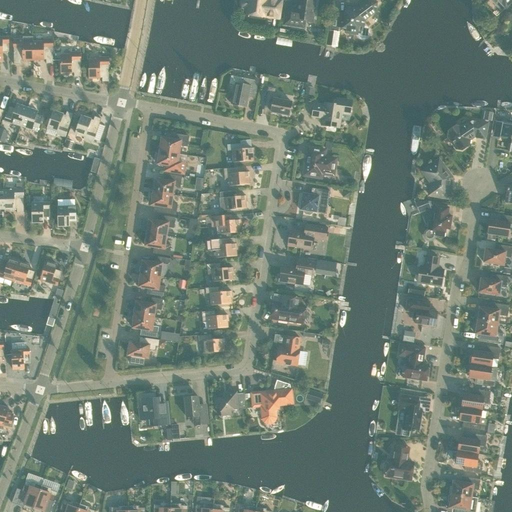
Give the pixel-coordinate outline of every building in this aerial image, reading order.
[(246,0),(247,1),(243,3),(246,7),(245,14),(273,18),(280,19),(283,1),(275,0),(246,0)] [(316,1),(310,0),(297,0),(296,8),(287,7),(284,25),(304,28),(305,20),(313,22),(313,19),(314,18),(315,12),(314,10),(316,1)] [(376,12),(377,2),(367,1),(357,9),(346,7),(345,16),(340,15),(338,27),(346,28),(346,33),(356,34),(357,35),(358,38),(362,39),(365,39),(368,37),(369,34),(369,30),(367,27),(364,26),(365,20),(376,12)] [(9,52),(9,37),(0,37),(0,62),(3,62),(3,52),(9,52)] [(33,60),(33,41),(23,42),(23,39),(13,39),(14,64),(21,64),(21,59),(23,59),(23,60),(33,60)] [(43,41),(33,41),(33,60),(43,60),(43,59),(45,59),(46,64),(53,64),(53,39),(43,39),(43,41)] [(61,74),(71,73),(71,72),(73,72),(73,77),(81,77),(81,52),(71,52),(71,55),(61,55),(61,74)] [(89,79),(99,78),(99,77),(102,77),(102,82),(109,82),(109,57),(99,57),(99,60),(89,60),(89,79)] [(257,81),(245,79),(244,86),(235,84),(231,105),(246,107),(248,96),(255,98),(257,81)] [(315,89),(306,87),(305,94),(314,96),(315,89)] [(272,106),(271,112),(289,115),(291,102),(277,100),(278,94),(274,93),(275,89),(268,88),(265,104),(272,106)] [(343,99),(339,99),(338,105),(325,103),(324,106),(314,105),(312,117),(323,118),(322,125),(339,128),(342,113),(350,115),(351,110),(351,109),(351,108),(351,107),(351,106),(350,104),(349,103),(348,102),(347,101),(346,100),(344,100),(343,99)] [(4,121),(21,126),(27,107),(17,104),(15,108),(9,106),(4,121)] [(27,107),(21,126),(37,132),(42,118),(36,116),(38,111),(27,107)] [(63,115),(63,114),(53,110),(47,128),(56,132),(56,134),(65,137),(73,114),(66,111),(65,116),(63,115)] [(91,120),(91,119),(81,115),(75,133),(84,136),(84,139),(93,142),(101,119),(94,116),(93,121),(91,120)] [(484,138),(487,123),(471,120),(461,127),(456,126),(449,131),(448,136),(456,149),(462,150),(469,145),(470,140),(469,139),(473,136),(484,138)] [(509,152),(510,152),(511,151),(511,124),(496,122),(501,123),(499,136),(498,136),(507,138),(507,137),(510,138),(511,139),(511,140),(511,141),(511,144),(511,143),(509,152)] [(159,151),(179,154),(180,145),(186,146),(188,136),(173,133),(172,139),(161,138),(159,151)] [(74,142),(67,140),(65,148),(71,150),(74,142)] [(254,154),(254,148),(241,149),(241,144),(227,145),(228,151),(233,150),(234,162),(253,160),(252,154),(254,154)] [(324,151),(309,149),(307,167),(304,168),(304,170),(306,171),(305,174),(310,175),(311,177),(314,178),(315,176),(317,176),(318,172),(323,173),(325,171),(333,173),(333,169),(336,168),(336,166),(334,165),(335,160),(323,158),(324,151)] [(178,162),(179,154),(159,151),(157,164),(168,166),(167,172),(182,174),(184,163),(178,162)] [(452,177),(439,160),(423,172),(431,183),(429,195),(449,198),(452,178),(452,177)] [(237,173),(237,167),(223,169),(224,179),(229,178),(230,186),(249,184),(249,178),(250,178),(250,172),(237,173)] [(155,179),(153,192),(173,195),(174,186),(180,187),(182,176),(167,174),(166,180),(155,179)] [(13,190),(4,191),(4,209),(14,209),(14,208),(16,208),(16,213),(24,212),(23,188),(13,188),(13,190)] [(315,195),(302,193),(300,210),(304,211),(304,212),(306,214),(310,215),(312,213),(312,212),(317,213),(318,205),(328,206),(330,191),(316,189),(315,195)] [(234,197),(233,191),(220,192),(221,203),(226,202),(226,210),(246,208),(245,202),(247,202),(246,196),(234,197)] [(173,195),(153,192),(151,205),(162,207),(161,213),(176,215),(177,204),(172,203),(173,195)] [(428,201),(421,200),(414,199),(419,211),(430,207),(428,201)] [(49,202),(32,203),(32,223),(44,223),(43,218),(50,217),(49,202)] [(449,207),(436,205),(433,221),(429,220),(428,229),(425,232),(424,234),(424,237),(426,240),(429,241),(432,240),(434,238),(435,235),(444,237),(445,229),(450,230),(452,216),(448,215),(449,207)] [(75,206),(57,206),(58,226),(69,226),(69,221),(75,221),(75,206)] [(147,233),(167,236),(168,227),(174,228),(175,217),(161,215),(160,221),(149,219),(147,233)] [(227,215),(211,217),(206,217),(206,223),(212,223),(212,227),(220,226),(221,234),(240,232),(239,226),(241,226),(241,220),(228,221),(227,215)] [(511,216),(502,215),(501,222),(490,220),(488,234),(508,237),(510,224),(511,224),(511,216)] [(328,228),(306,224),(305,232),(290,230),(288,246),(311,249),(312,239),(326,241),(328,228)] [(165,244),(167,236),(147,233),(145,246),(156,248),(155,254),(170,256),(171,245),(165,244)] [(237,249),(237,244),(224,245),(224,239),(205,241),(206,251),(216,250),(217,258),(236,256),(236,250),(237,249)] [(511,258),(511,248),(511,246),(497,245),(497,251),(485,249),(483,262),(490,263),(490,266),(498,267),(499,265),(503,265),(505,257),(511,258)] [(140,274),(160,277),(163,277),(165,276),(166,274),(167,271),(168,269),(168,265),(169,258),(154,256),(153,262),(143,260),(140,274)] [(439,258),(426,256),(424,267),(420,266),(418,282),(441,286),(443,270),(437,269),(439,258)] [(0,276),(14,281),(19,262),(9,259),(7,263),(1,261),(0,265),(0,276)] [(314,262),(298,260),(297,268),(282,266),(280,277),(279,276),(279,281),(303,285),(304,274),(312,275),(314,262)] [(46,261),(40,280),(57,286),(61,271),(55,269),(57,265),(46,261)] [(318,261),(316,273),(334,275),(335,263),(318,261)] [(30,265),(19,262),(14,281),(30,286),(35,272),(29,270),(30,265)] [(221,263),(207,264),(208,274),(213,274),(214,281),(233,280),(232,274),(234,274),(233,268),(221,269),(221,263)] [(159,285),(160,277),(140,274),(138,287),(149,288),(148,294),(163,297),(165,286),(159,285)] [(506,287),(508,277),(493,274),(492,280),(481,278),(480,284),(478,284),(477,291),(479,291),(479,292),(499,295),(500,286),(506,287)] [(232,297),(232,291),(219,292),(219,287),(205,288),(206,294),(211,293),(212,305),(231,303),(230,297),(232,297)] [(55,318),(63,291),(57,289),(54,299),(49,316),(55,318)] [(134,315),(154,318),(155,309),(161,310),(163,299),(148,297),(147,303),(136,301),(134,315)] [(282,303),(275,302),(273,318),(298,322),(299,314),(301,314),(302,306),(298,306),(299,300),(283,298),(282,303)] [(430,301),(407,298),(406,311),(413,312),(412,319),(421,321),(421,324),(435,326),(437,311),(428,310),(430,301)] [(476,312),(475,320),(498,323),(499,315),(507,316),(509,305),(492,303),(491,309),(479,307),(479,313),(476,312)] [(229,321),(228,315),(216,316),(215,310),(201,312),(202,318),(202,322),(207,321),(208,329),(227,327),(227,321),(229,321)] [(153,326),(154,318),(134,315),(132,328),(143,329),(142,335),(157,338),(159,327),(153,326)] [(498,323),(475,320),(474,328),(476,328),(475,334),(487,335),(486,342),(502,344),(503,333),(496,332),(498,323)] [(415,333),(404,331),(403,340),(414,342),(415,333)] [(212,340),(211,334),(198,335),(198,341),(203,341),(205,353),(224,351),(223,345),(225,345),(224,339),(212,340)] [(300,338),(286,336),(284,348),(279,347),(276,362),(285,363),(286,365),(289,365),(291,364),(297,365),(300,350),(298,350),(300,338)] [(159,340),(142,337),(141,343),(130,342),(128,355),(131,356),(129,364),(144,366),(145,358),(148,358),(149,349),(155,350),(156,346),(158,346),(159,340)] [(330,341),(323,340),(322,347),(329,348),(330,341)] [(425,348),(410,346),(399,344),(398,356),(408,358),(408,361),(405,361),(403,377),(426,381),(429,365),(421,364),(422,360),(423,360),(425,348)] [(471,364),(491,367),(492,359),(498,359),(500,348),(485,346),(484,352),(473,351),(471,364)] [(13,369),(24,369),(24,361),(29,361),(30,363),(29,348),(11,350),(13,369)] [(490,375),(491,367),(471,364),(469,377),(480,379),(479,385),(494,387),(496,376),(490,375)] [(292,403),(290,384),(277,380),(275,386),(275,387),(274,389),(274,390),(274,391),(254,393),(259,393),(260,406),(262,406),(263,417),(263,419),(265,421),(268,422),(271,422),(274,420),(275,417),(275,416),(274,405),(292,403)] [(311,400),(314,392),(308,390),(306,398),(311,400)] [(463,394),(461,407),(481,410),(483,402),(489,403),(490,392),(476,390),(475,396),(463,394)] [(236,392),(223,394),(223,398),(215,399),(216,408),(220,408),(221,415),(231,414),(230,410),(246,409),(244,393),(237,394),(236,392)] [(418,398),(402,395),(400,410),(405,411),(403,429),(413,431),(413,432),(415,432),(415,431),(419,431),(422,410),(416,409),(418,398)] [(199,409),(198,396),(185,397),(187,417),(193,417),(194,425),(208,424),(206,408),(199,409)] [(161,411),(159,398),(141,400),(142,409),(139,410),(140,420),(156,418),(157,425),(169,424),(168,410),(161,411)] [(0,405),(0,426),(10,429),(13,414),(12,416),(7,415),(9,408),(0,405)] [(481,410),(461,407),(461,408),(459,407),(458,415),(460,415),(459,420),(471,422),(470,429),(484,431),(486,420),(480,419),(481,410)] [(460,438),(458,451),(478,454),(479,446),(485,446),(487,436),(472,434),(471,439),(460,438)] [(409,448),(394,446),(392,460),(389,460),(389,459),(388,459),(385,476),(386,476),(411,479),(411,480),(414,463),(413,463),(413,464),(405,463),(406,459),(407,459),(408,458),(409,448)] [(478,454),(458,451),(456,464),(467,466),(466,472),(481,474),(482,463),(477,462),(478,454)] [(451,494),(471,497),(472,489),(478,490),(480,479),(465,477),(464,483),(453,481),(451,494)] [(35,504),(42,485),(32,481),(31,483),(25,481),(22,490),(17,488),(12,502),(24,507),(26,501),(35,504)] [(52,488),(42,485),(35,504),(44,508),(42,511),(50,511),(57,492),(51,490),(52,488)] [(475,511),(477,498),(471,497),(451,494),(449,508),(457,509),(456,511),(475,511)] [(77,511),(80,503),(70,500),(70,502),(64,500),(59,511),(77,511)] [(80,503),(77,511),(94,511),(95,511),(90,509),(90,507),(80,503)] [(170,511),(171,503),(160,503),(160,505),(154,505),(153,511),(170,511)] [(181,504),(171,503),(170,511),(187,511),(187,506),(181,506),(181,504)] [(212,511),(213,504),(203,503),(202,505),(196,505),(195,511),(212,511)]
